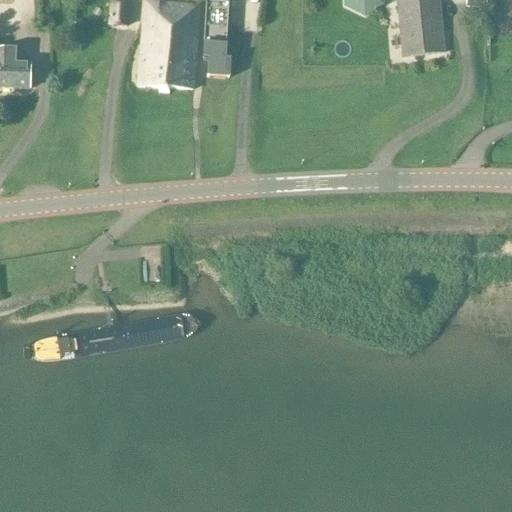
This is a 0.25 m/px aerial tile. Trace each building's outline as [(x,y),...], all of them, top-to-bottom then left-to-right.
[(342,0),(344,8),(365,18),(385,6),(384,0),(342,0)] [(395,0),(402,58),(444,54),(438,0),(395,0)] [(228,79),(229,61),(224,61),(228,5),(205,3),(202,59),(207,60),(206,78),(228,79)] [(126,28),(128,5),(111,4),(109,27),(126,28)] [(194,65),(198,7),(145,6),(144,21),(138,87),(137,86),(137,88),(192,91),(194,65)] [(15,64),(15,63),(16,50),(8,50),(9,26),(0,25),(0,90),(30,92),(31,64),(15,64)]
